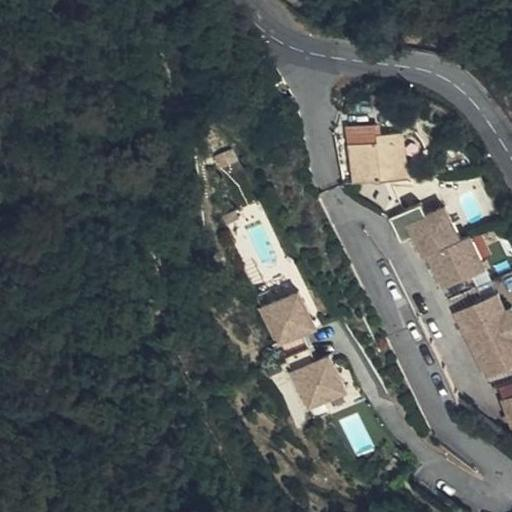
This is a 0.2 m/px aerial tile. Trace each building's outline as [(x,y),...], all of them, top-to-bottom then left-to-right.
[(382,113),(344,117),(346,137),(384,133),(383,125),(382,113)] [(400,124),(383,125),(384,133),(346,137),(350,178),(353,178),(388,174),(405,172),(406,172),(400,124)] [(234,147),(209,160),(234,210),(259,197),(234,147)] [(410,232),(420,253),(424,251),(429,249),(460,234),(443,200),(425,209),(419,197),(388,213),(400,237),(410,232)] [(222,217),(225,225),(237,219),(234,211),(222,217)] [(460,234),(429,249),(431,254),(427,256),(446,295),(472,282),(467,272),(471,269),(485,263),(469,230),(460,234)] [(467,272),(472,282),(477,280),(471,269),(467,272)] [(477,280),(472,282),(478,296),(483,293),(477,280)] [(472,282),(446,295),(466,335),(470,333),(473,339),(511,319),(511,318),(505,304),(496,287),(483,293),(478,296),(472,282)] [(283,358),(308,346),(301,333),(315,326),(298,290),(260,308),(283,358)] [(511,319),(473,339),(476,344),(471,346),(490,385),(496,384),(511,377),(511,366),(509,361),(511,359),(511,319)] [(314,360),(308,346),(283,358),(307,408),(345,390),(328,354),(314,360)] [(511,377),(496,384),(511,432),(511,431),(511,377)]
